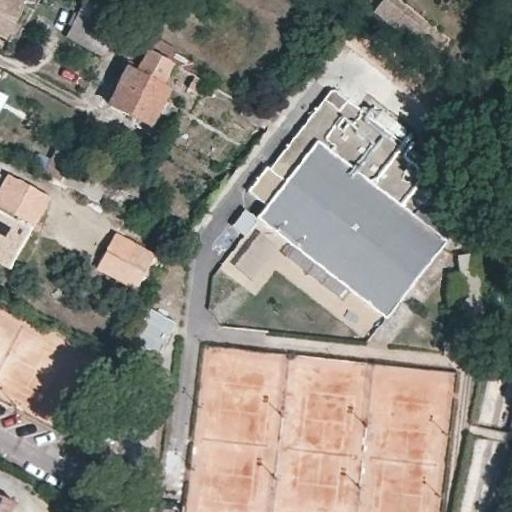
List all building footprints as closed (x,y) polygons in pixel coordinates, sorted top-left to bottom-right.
[(0,0),(0,28),(8,33),(24,2),(20,0),(0,0)] [(396,0),(380,0),(373,9),(432,57),(446,39),(396,0)] [(343,8),(323,35),(440,127),(457,122),(446,90),(343,8)] [(133,37),(79,9),(67,31),(91,44),(106,53),(112,42),(143,58),(138,68),(129,63),(107,105),(130,118),(134,111),(148,119),(167,84),(158,79),(163,71),(170,58),(162,53),(133,37)] [(163,71),(185,83),(192,69),(170,58),(163,71)] [(438,175),(327,90),(313,108),(266,169),(282,181),(253,219),(380,316),(440,238),(408,213),(438,175)] [(241,98),(236,108),(256,120),(263,110),(241,98)] [(71,155),(58,148),(55,146),(43,168),(46,170),(59,177),(71,155)] [(0,191),(0,256),(16,265),(54,195),(12,172),(0,191)] [(111,177),(99,198),(121,210),(133,189),(111,177)] [(155,251),(128,236),(111,268),(137,283),(155,251)] [(483,296),(477,250),(460,252),(471,337),(488,335),(487,326),(483,296)] [(133,341),(160,352),(175,318),(148,307),(133,341)] [(481,371),(484,356),(475,354),(472,370),(481,371)] [(0,511),(8,511),(14,498),(0,492),(0,511)]
